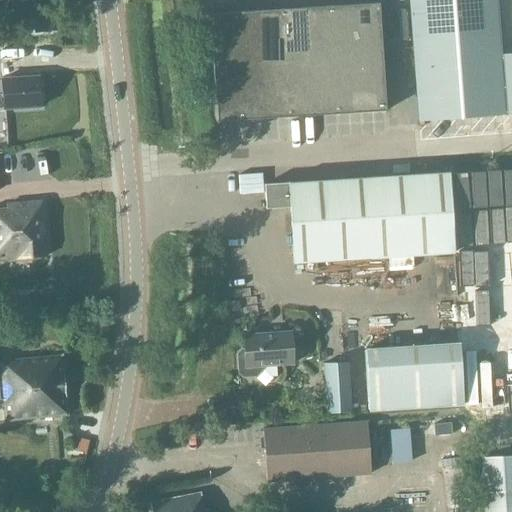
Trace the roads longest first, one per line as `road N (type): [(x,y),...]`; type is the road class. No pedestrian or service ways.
road 1 (unclassified): [(129,167),(511,143)]
road 2 (tertiary): [(98,511),(136,304),(129,167)]
road 3 (tertiary): [(129,167),(110,0)]
